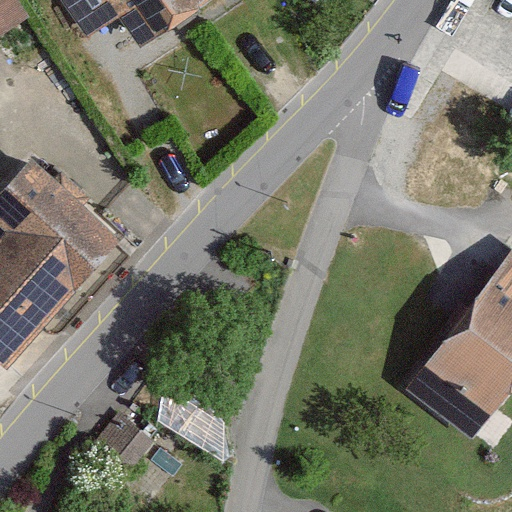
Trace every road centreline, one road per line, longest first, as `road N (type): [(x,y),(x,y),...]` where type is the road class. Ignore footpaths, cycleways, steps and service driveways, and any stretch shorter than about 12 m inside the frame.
road 1 (residential): [(412,0),(0,475)]
road 2 (track): [(390,33),(271,395),(250,511)]
